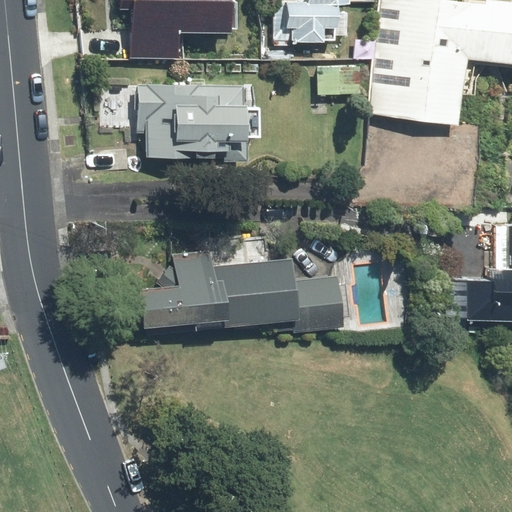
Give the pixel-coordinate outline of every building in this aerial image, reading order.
[(203,36),(220,37),(220,0),(130,0),(130,38),(131,38),(131,62),(168,62),(168,38),(203,39),(203,36)] [(281,0),(279,2),(269,2),(269,43),(283,43),(283,45),(313,45),(313,43),(327,43),(327,37),(343,37),(342,0),(281,0)] [(511,65),(511,8),(372,0),(370,0),(363,123),(450,128),(454,62),(511,65)] [(311,97),(354,96),(353,68),(310,70),(311,97)] [(235,161),(235,87),(129,86),(129,111),(130,111),(130,135),(137,135),(137,160),(235,161)] [(505,323),(511,323),(511,225),(502,226),(501,271),(491,271),(490,282),(477,281),(477,284),(455,283),(454,323),(505,325),(505,323)] [(166,256),(168,272),(164,268),(150,285),(156,290),(128,292),(132,338),(266,325),(267,334),(286,332),(287,336),(336,331),(331,278),(285,282),(283,260),(205,268),(203,253),(166,256)]
